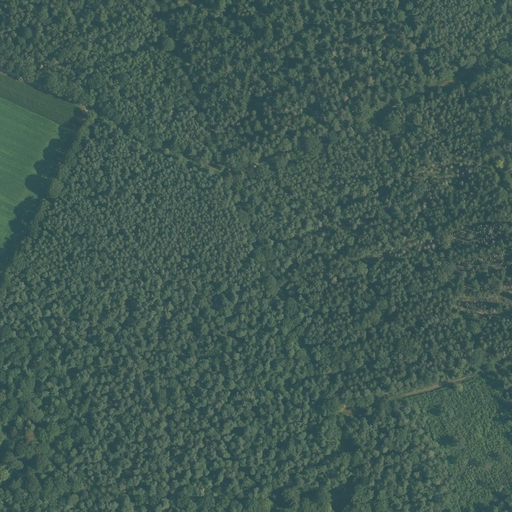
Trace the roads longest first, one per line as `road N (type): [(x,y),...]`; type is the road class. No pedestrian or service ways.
road 1 (track): [(172,492),(161,282),(277,286)]
road 2 (track): [(91,113),(0,292)]
road 3 (track): [(330,134),(511,58)]
road 4 (track): [(235,177),(157,0)]
road 5 (track): [(172,492),(362,501)]
road 6 (track): [(172,492),(0,483)]
road 7 (track): [(91,113),(235,177)]
road 8 (track): [(330,134),(284,0)]
road 9 (track): [(277,286),(328,416)]
